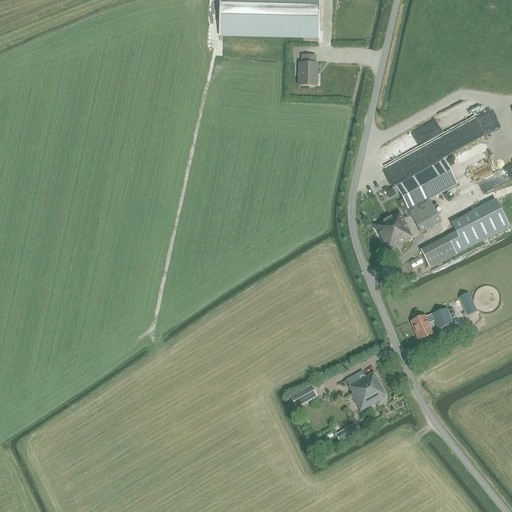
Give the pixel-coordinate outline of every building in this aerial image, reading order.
[(220,0),(219,35),(319,38),(319,0),(220,0)] [(298,65),(298,71),(298,87),(315,88),(316,65),(315,65),(316,57),(300,56),(300,65),(298,65)] [(398,204),(402,211),(374,226),(388,252),(412,239),(409,232),(409,231),(403,220),(410,216),(416,227),(418,227),(421,233),(440,223),(436,217),(437,216),(429,200),(455,185),(442,162),(396,187),(402,200),(399,202),(400,203),(399,203),(398,204)] [(417,250),(427,270),(458,254),(508,230),(494,200),(448,223),(453,232),(417,250)] [(468,294),(459,299),(467,317),(477,312),(468,294)] [(432,315),(434,321),(438,330),(452,324),(446,309),(432,315)] [(434,321),(432,315),(425,317),(411,323),(417,341),(432,335),(427,324),(434,321)] [(388,399),(374,373),(365,378),(362,372),(346,381),(353,395),(352,396),(360,412),(378,402),(379,404),(388,399)] [(290,397),(296,409),(317,398),(311,386),(290,397)] [(356,423),(336,435),(340,443),(354,434),(359,431),(360,430),(356,423)]
